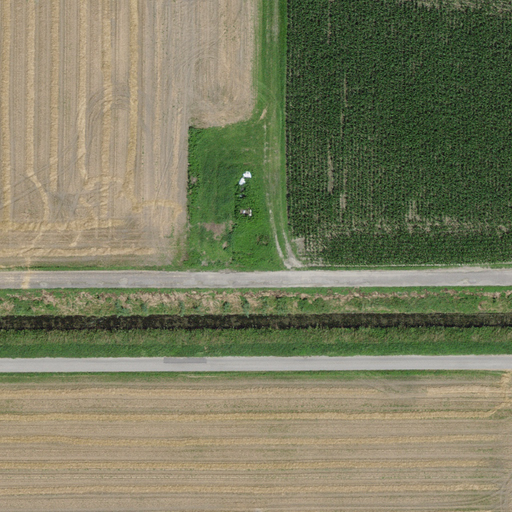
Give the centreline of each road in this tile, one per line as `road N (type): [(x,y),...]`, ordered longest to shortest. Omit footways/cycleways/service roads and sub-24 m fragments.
road 1 (track): [(0,281),(511,275)]
road 2 (unclassified): [(0,367),(511,365)]
